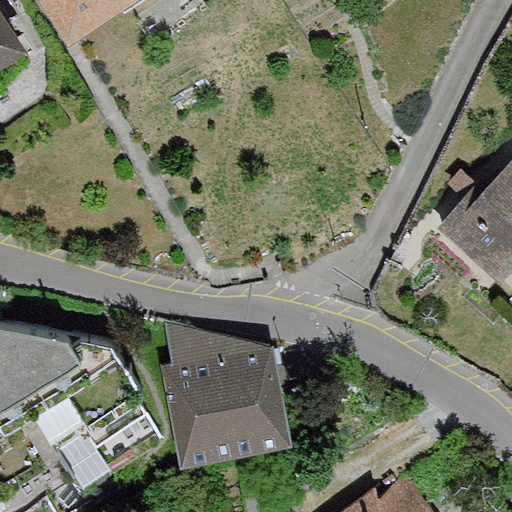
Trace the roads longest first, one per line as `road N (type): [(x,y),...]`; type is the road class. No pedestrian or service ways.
road 1 (residential): [(309,325),(374,243),(496,0)]
road 2 (residential): [(0,263),(309,325)]
road 3 (residential): [(309,325),(366,338),(511,436)]
